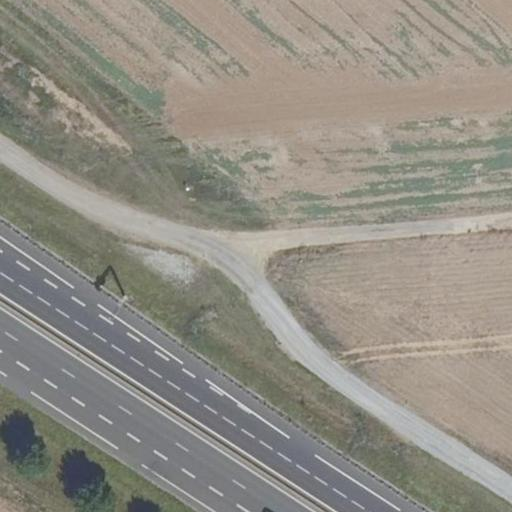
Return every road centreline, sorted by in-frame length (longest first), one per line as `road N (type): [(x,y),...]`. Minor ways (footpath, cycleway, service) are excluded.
road 1 (trunk): [(370,511),(0,272)]
road 2 (trunk): [(0,330),(280,511)]
road 3 (track): [(511,219),(223,250)]
